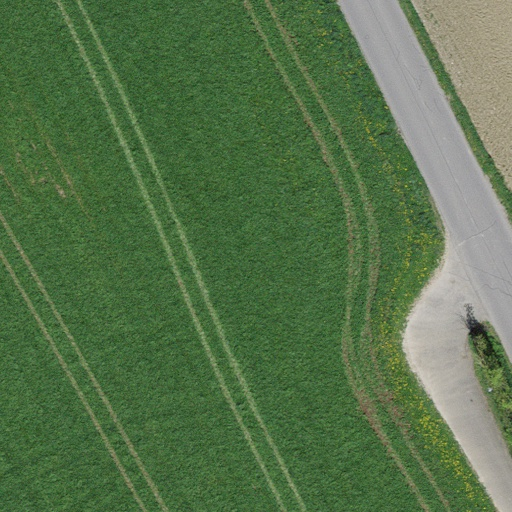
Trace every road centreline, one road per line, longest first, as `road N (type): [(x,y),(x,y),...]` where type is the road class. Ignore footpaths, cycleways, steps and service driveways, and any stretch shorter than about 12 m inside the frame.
road 1 (unclassified): [(366,0),(511,301)]
road 2 (track): [(511,504),(445,340),(484,244)]
